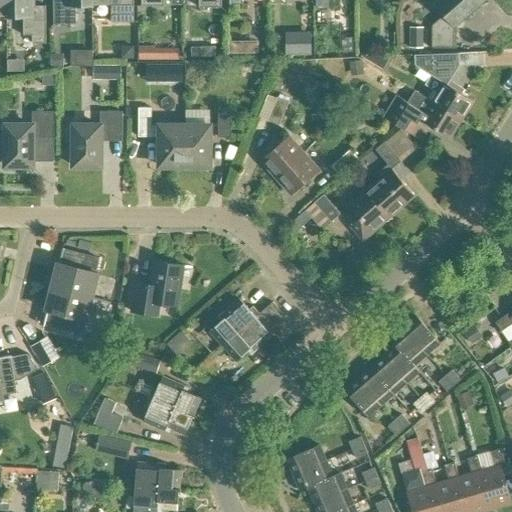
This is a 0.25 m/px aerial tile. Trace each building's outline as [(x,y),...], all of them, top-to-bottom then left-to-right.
[(6,0),(7,15),(23,15),(23,34),(32,34),(32,42),(45,42),(45,4),(33,4),(32,0),(6,0)] [(91,4),(90,0),(52,0),(52,22),(75,23),(75,4),(91,4)] [(90,0),(91,4),(92,4),(92,2),(110,2),(110,21),(133,21),(132,0),(90,0)] [(486,0),(440,0),(435,5),(444,15),(432,26),(432,49),(456,49),(457,26),(486,0)] [(410,27),(410,48),(424,48),(424,27),(410,27)] [(285,52),(311,52),(310,29),(285,29),(285,52)] [(242,54),(242,43),(231,43),(231,54),(242,54)] [(134,46),(126,46),(121,52),(122,59),(134,59),(134,46)] [(139,46),(139,61),(156,60),(155,46),(139,46)] [(191,46),(192,57),(216,56),(216,46),(191,46)] [(82,50),(81,66),(92,66),(93,50),(82,50)] [(50,54),(51,68),(64,68),(64,54),(50,54)] [(383,69),(392,54),(360,55),(383,69)] [(438,94),(432,102),(462,121),(474,102),(437,79),(443,69),(422,55),(416,66),(431,76),(425,86),(438,94)] [(167,64),(167,82),(183,82),(183,64),(167,64)] [(93,79),(121,79),(121,65),(93,65),(93,79)] [(43,74),(43,86),(55,86),(55,74),(43,74)] [(462,121),(432,102),(428,110),(399,92),(383,118),(405,131),(411,121),(419,126),(421,122),(450,139),(462,121)] [(279,127),(289,103),(278,98),(267,121),(279,127)] [(184,167),(184,126),(151,126),(151,108),(138,108),(138,137),(159,138),(159,167),(184,167)] [(54,112),(32,111),(32,125),(5,125),(5,166),(32,166),(32,141),(53,141),(54,112)] [(122,112),(100,112),(100,126),(73,126),(73,166),(100,166),(100,142),(122,142),(122,112)] [(218,113),(218,138),(231,138),(231,113),(218,113)] [(184,126),(184,167),(209,167),(209,127),(184,126)] [(261,161),(276,179),(303,155),(288,137),(261,161)] [(383,178),(366,192),(389,219),(414,196),(392,170),(401,162),(385,143),(375,151),(387,165),(378,172),(383,178)] [(340,178),(359,161),(349,151),(331,167),(340,178)] [(303,155),(276,179),(292,196),(319,173),(303,155)] [(389,219),(366,192),(349,207),(359,219),(350,227),(363,241),(389,219)] [(331,223),(340,215),(324,196),(314,204),(331,223)] [(79,243),(78,248),(90,251),(92,243),(80,240),(79,243)] [(48,286),(91,297),(97,273),(95,273),(98,260),(63,251),(64,249),(62,248),(55,277),(51,275),(48,286)] [(183,266),(154,262),(150,286),(136,283),(132,312),(158,316),(159,304),(177,306),(183,266)] [(85,321),(91,297),(48,286),(45,297),(50,298),(42,326),(44,327),(44,326),(79,335),(83,321),(85,321)] [(210,331),(223,346),(260,314),(253,306),(249,310),(239,299),(224,313),(223,312),(217,318),(220,322),(210,331)] [(260,314),(223,346),(237,361),(248,352),(251,355),(258,348),(272,335),(268,330),(285,315),(273,302),(260,314)] [(511,317),(511,318),(509,313),(495,323),(502,332),(511,324),(511,317)] [(403,328),(427,355),(440,344),(416,316),(403,328)] [(464,333),(471,343),(482,336),(475,326),(464,333)] [(415,365),(427,355),(403,328),(390,339),(396,345),(414,366),(415,365)] [(178,356),(192,343),(181,331),(167,344),(178,356)] [(43,367),(60,357),(48,337),(31,346),(43,367)] [(263,348),(273,359),(285,347),(275,337),(263,348)] [(420,371),(415,365),(414,366),(396,345),(383,356),(407,383),(420,371)] [(133,352),(129,364),(157,372),(160,359),(133,352)] [(0,398),(3,398),(3,396),(17,394),(10,358),(12,357),(12,356),(0,357),(0,398)] [(383,356),(370,367),(394,394),(407,383),(383,356)] [(381,405),(394,394),(370,367),(358,378),(381,405)] [(493,374),(497,383),(509,377),(504,368),(493,374)] [(453,370),(446,376),(455,386),(461,380),(453,370)] [(46,373),(32,380),(45,404),(58,397),(46,373)] [(455,386),(446,376),(439,382),(448,392),(455,386)] [(152,388),(148,397),(193,416),(201,398),(188,392),(190,387),(182,384),(182,385),(163,377),(157,390),(152,388)] [(369,416),(381,405),(358,378),(345,389),(369,416)] [(511,388),(500,398),(507,408),(511,404),(511,388)] [(421,398),(429,408),(436,402),(427,392),(421,398)] [(469,392),(457,396),(461,407),(473,402),(469,392)] [(193,416),(148,397),(144,407),(149,409),(143,421),(162,429),(161,430),(169,434),(171,429),(185,435),(193,416)] [(429,408),(421,398),(414,404),(422,414),(429,408)] [(100,409),(94,424),(117,433),(118,431),(123,418),(118,416),(100,409)] [(402,415),(395,420),(404,430),(411,425),(402,415)] [(404,430),(395,420),(388,426),(397,436),(404,430)] [(132,442),(124,440),(100,434),(96,451),(128,459),(129,455),(132,442)] [(349,442),(353,450),(364,445),(360,437),(349,442)] [(293,476),(326,461),(319,445),(286,460),(293,476)] [(364,445),(353,450),(356,458),(368,453),(364,445)] [(477,472),(488,511),(511,504),(500,466),(505,464),(501,449),(490,452),(494,466),(482,470),(477,472)] [(56,450),(53,467),(66,469),(69,453),(56,450)] [(419,468),(421,472),(427,470),(423,457),(422,452),(411,455),(416,469),(419,468)] [(471,473),(459,477),(453,478),(463,511),(483,511),(488,511),(477,472),(482,470),(478,456),(467,459),(471,473)] [(300,492),(307,489),(333,477),(333,476),(326,461),(293,476),(300,492)] [(130,486),(178,490),(180,470),(165,469),(166,464),(157,463),(157,464),(137,462),(136,477),(131,477),(130,486)] [(448,480),(436,484),(430,486),(437,511),(463,511),(453,478),(459,477),(454,462),(443,466),(448,480)] [(362,473),(366,481),(378,476),(374,468),(362,473)] [(437,511),(430,486),(436,484),(431,469),(421,473),(425,487),(407,492),(412,511),(437,511)] [(40,473),(39,492),(60,493),(62,474),(40,473)] [(307,489),(314,504),(347,490),(340,473),(333,476),(333,477),(307,489)] [(378,476),(366,481),(369,490),(381,484),(378,476)] [(84,485),(84,490),(110,509),(111,486),(84,485)] [(178,490),(130,486),(129,497),(126,496),(125,509),(133,509),(133,511),(143,511),(162,511),(163,509),(177,510),(178,490)] [(314,504),(317,511),(337,511),(353,505),(347,490),(314,504)] [(0,497),(0,511),(8,511),(9,498),(0,497)] [(376,504),(379,511),(391,507),(388,499),(376,504)]
